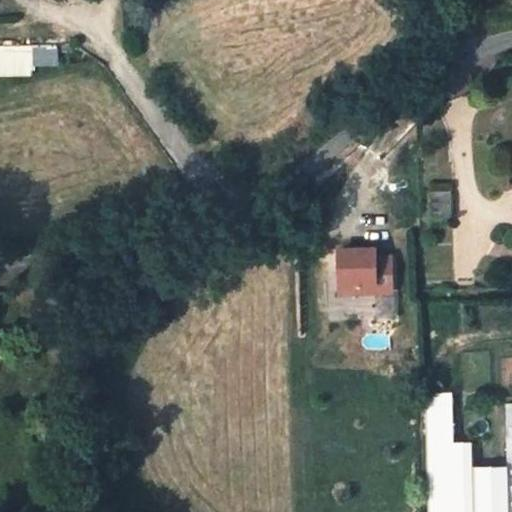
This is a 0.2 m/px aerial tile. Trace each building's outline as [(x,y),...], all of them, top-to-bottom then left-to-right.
[(0,72),(20,74),(21,48),(0,47),(0,72)] [(422,214),(443,214),(441,179),(421,181),(422,214)] [(365,242),(330,244),(332,279),(365,277),(366,284),(383,283),(381,250),(365,250),(365,242)] [(365,277),(332,279),(332,286),(366,284),(365,277)] [(424,511),(500,511),(498,469),(451,470),(448,395),(420,397),(424,511)] [(511,511),(511,407),(496,409),(498,469),(500,511),(511,511)]
